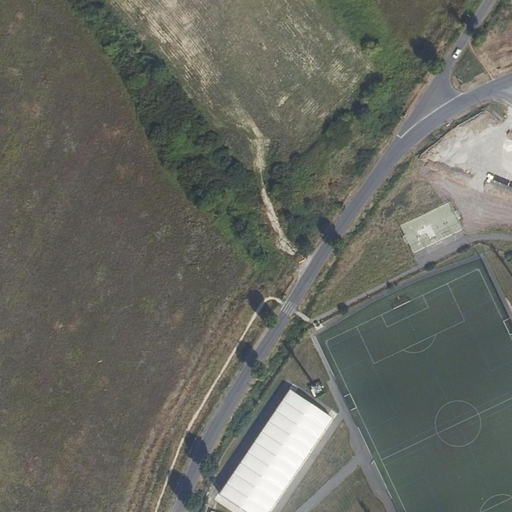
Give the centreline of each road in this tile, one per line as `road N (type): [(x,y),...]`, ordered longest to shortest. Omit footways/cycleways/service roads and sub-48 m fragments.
road 1 (residential): [(350,213),(230,405),(186,511)]
road 2 (residential): [(491,0),(350,213)]
road 3 (residential): [(500,82),(428,124),(350,213)]
